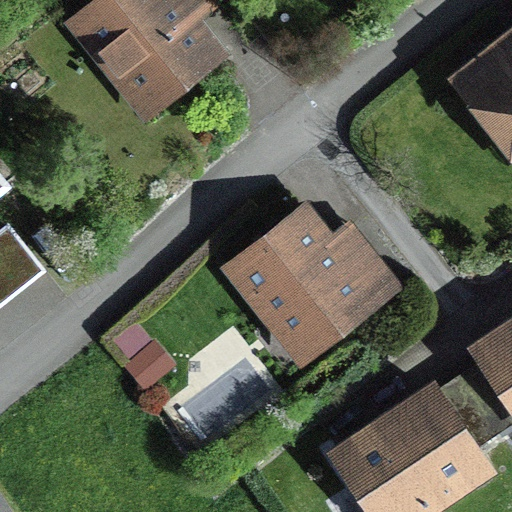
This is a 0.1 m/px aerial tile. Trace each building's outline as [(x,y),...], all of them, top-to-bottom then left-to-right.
[(143,111),(212,55),(167,0),(109,0),(75,28),(143,111)] [(511,42),(461,83),(511,146),(511,42)] [(308,347),(367,300),(301,217),(232,271),(276,327),(286,319),(308,347)] [(0,299),(34,272),(4,234),(0,236),(0,299)] [(511,328),(478,352),(511,403),(511,328)] [(416,511),(479,470),(429,395),(337,456),(374,511),(416,511)]
